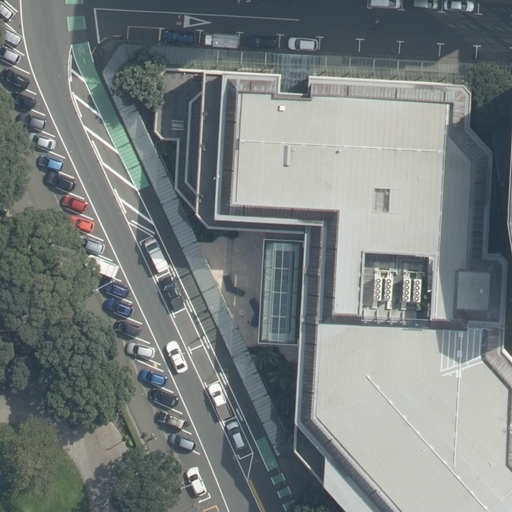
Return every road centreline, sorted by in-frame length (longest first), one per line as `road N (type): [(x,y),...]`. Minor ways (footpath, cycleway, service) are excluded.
road 1 (secondary): [(244,511),(63,109),(39,7)]
road 2 (unclassified): [(39,7),(511,31)]
